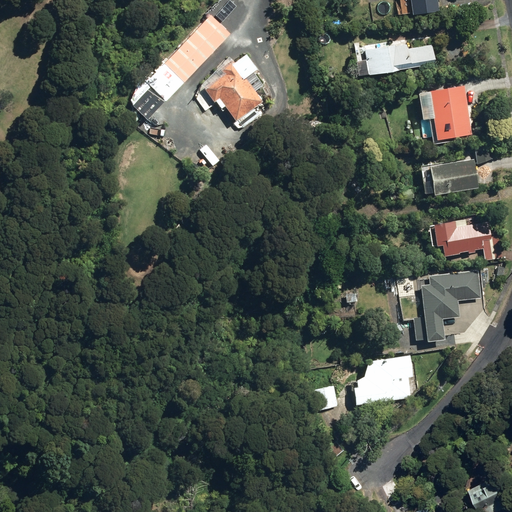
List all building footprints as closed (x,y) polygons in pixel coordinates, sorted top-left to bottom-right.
[(408,0),(411,15),(438,11),(436,0),(408,0)] [(162,63),(182,82),(229,34),(209,15),(162,63)] [(355,36),(356,46),(373,44),(372,34),(355,36)] [(368,74),(368,76),(391,71),(391,66),(409,63),(409,64),(433,60),(430,44),(407,48),(406,45),(395,47),(394,44),(363,50),(365,60),(356,62),(358,76),(368,74)] [(236,119),(242,128),(258,116),(252,108),(261,101),(244,78),(256,69),(245,54),(233,63),(231,59),(219,68),(222,73),(202,88),(212,102),(217,99),(233,121),(236,119)] [(431,118),(435,140),(471,135),(464,86),(417,93),(421,120),(431,118)] [(471,148),(478,164),(492,158),(485,143),(471,148)] [(219,161),(211,150),(190,165),(198,176),(219,161)] [(426,166),(431,195),(478,187),(473,158),(426,166)] [(482,249),(484,260),(492,259),(485,217),(427,226),(431,247),(440,246),(442,257),(458,254),(458,253),(467,251),(467,254),(475,253),(474,250),(482,249)] [(425,339),(426,342),(444,340),(441,320),(459,318),(456,300),(480,297),(477,269),(427,275),(428,284),(419,285),(423,322),(419,323),(421,340),(425,339)] [(398,357),(370,361),(370,364),(366,365),(362,377),(355,380),(356,387),(351,388),(353,406),(411,398),(408,377),(412,377),(409,352),(398,354),(398,357)] [(329,371),(335,375),(341,368),(335,364),(329,371)] [(311,390),(317,412),(337,406),(332,385),(311,390)] [(321,453),(329,462),(343,450),(335,441),(321,453)] [(471,495),(479,511),(501,511),(511,507),(497,478),(472,490),(473,494),(471,495)] [(434,498),(440,511),(453,511),(454,511),(451,504),(457,501),(452,490),(434,498)]
